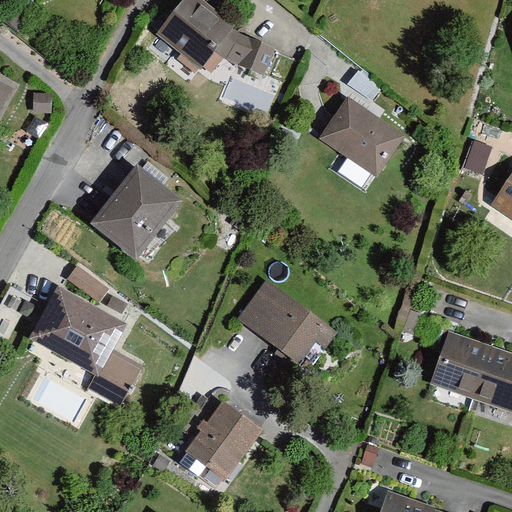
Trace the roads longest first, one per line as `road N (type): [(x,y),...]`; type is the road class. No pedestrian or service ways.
road 1 (residential): [(146,0),(0,256)]
road 2 (residential): [(348,81),(252,0)]
